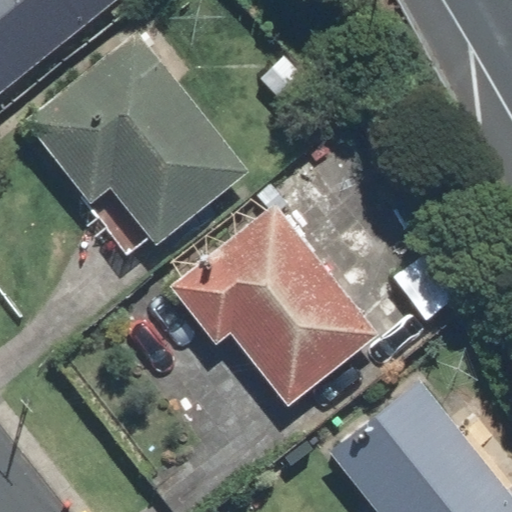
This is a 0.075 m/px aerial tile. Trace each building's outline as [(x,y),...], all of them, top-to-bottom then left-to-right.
[(0,0),(0,92),(111,0),(0,0)] [(254,167),(144,20),(26,108),(136,256),(254,167)] [(292,48),(266,71),(306,116),(332,92),(292,48)] [(379,329),(280,199),(180,275),(227,337),(242,326),(294,393),(379,329)] [(430,241),(399,266),(443,322),(474,297),(430,241)] [(423,373),(334,443),(388,511),(511,511),(511,417),(494,395),(460,421),(423,373)]
